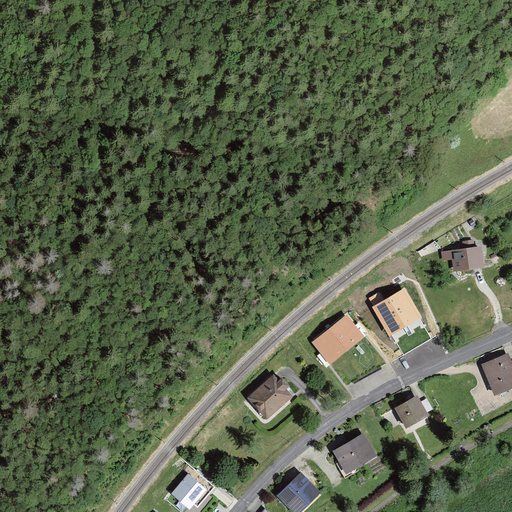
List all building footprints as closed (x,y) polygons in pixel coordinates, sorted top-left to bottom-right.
[(450,271),(481,266),(479,247),(447,252),(450,271)] [(371,303),(387,333),(423,314),(406,284),(371,303)] [(420,316),(394,330),(406,351),(432,337),(420,316)] [(330,360),(361,337),(346,317),(315,341),(330,360)] [(477,366),(490,399),(511,390),(511,373),(505,356),(477,366)] [(265,419),(291,396),(274,376),(247,398),(265,419)] [(390,409),(402,432),(426,419),(414,396),(390,409)] [(375,460),(362,435),(328,452),(342,478),(375,460)] [(190,508),(209,488),(190,470),(170,490),(190,508)] [(273,498),(285,511),(300,511),(319,495),(299,474),(273,498)]
